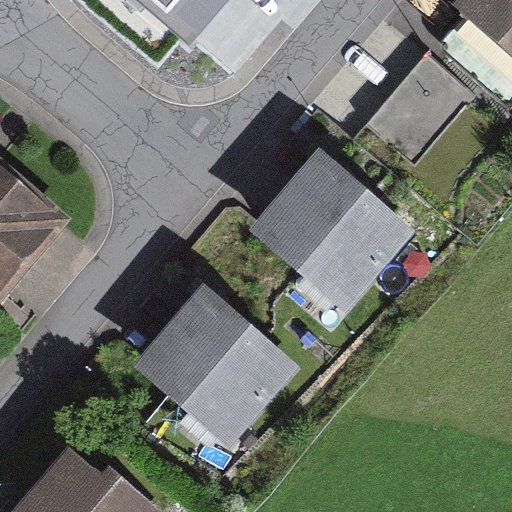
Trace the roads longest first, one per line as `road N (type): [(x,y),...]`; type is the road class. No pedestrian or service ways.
road 1 (residential): [(0,404),(196,177)]
road 2 (residential): [(0,20),(196,177)]
road 3 (residential): [(196,177),(351,0)]
